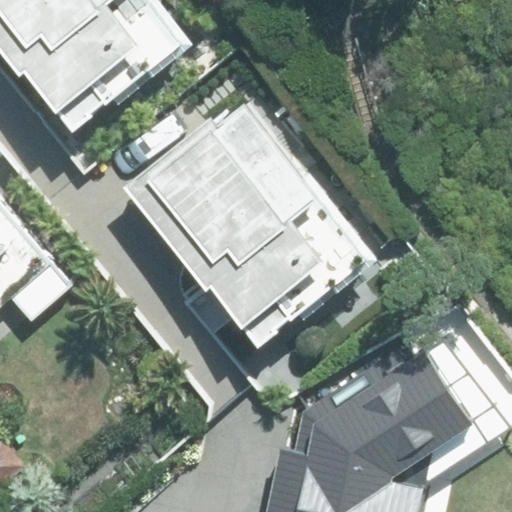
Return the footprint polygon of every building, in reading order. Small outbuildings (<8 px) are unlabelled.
[(0,0),(0,29),(84,130),(203,32),(176,0),(0,0)] [(251,77),(122,181),(202,278),(184,293),(216,332),(234,318),(265,355),(393,252),(251,77)] [(0,320),(8,313),(3,307),(18,294),(36,315),(81,276),(0,181),(0,176),(1,176),(0,174),(0,320)] [(423,511),(433,443),(489,408),(438,326),(307,403),(300,451),(283,451),(272,511),(423,511)] [(11,429),(0,438),(0,480),(9,490),(41,461),(11,429)]
